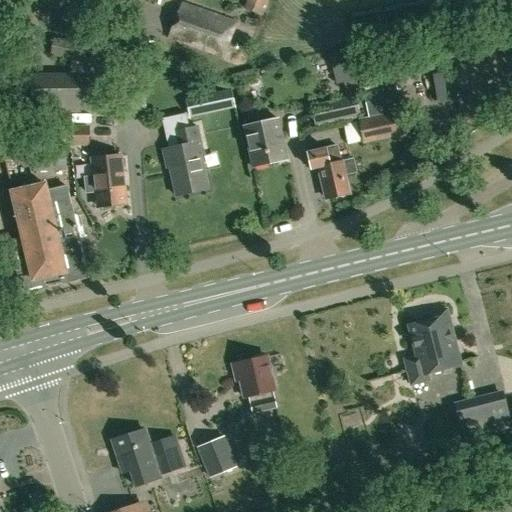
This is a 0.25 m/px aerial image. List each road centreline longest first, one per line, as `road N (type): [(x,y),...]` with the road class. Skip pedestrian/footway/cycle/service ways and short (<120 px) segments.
road 1 (secondary): [(7,354),(511,224)]
road 2 (tertiary): [(79,511),(34,385),(7,354)]
